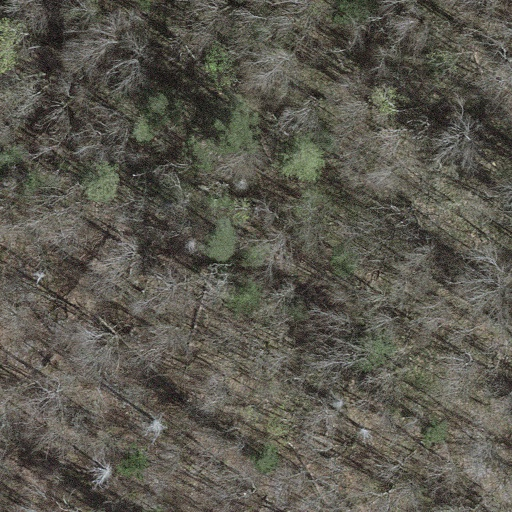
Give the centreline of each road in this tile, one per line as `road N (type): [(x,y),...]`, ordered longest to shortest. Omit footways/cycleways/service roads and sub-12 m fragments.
road 1 (motorway): [(0,498),(259,253),(493,0)]
road 2 (motorway): [(198,0),(0,202)]
